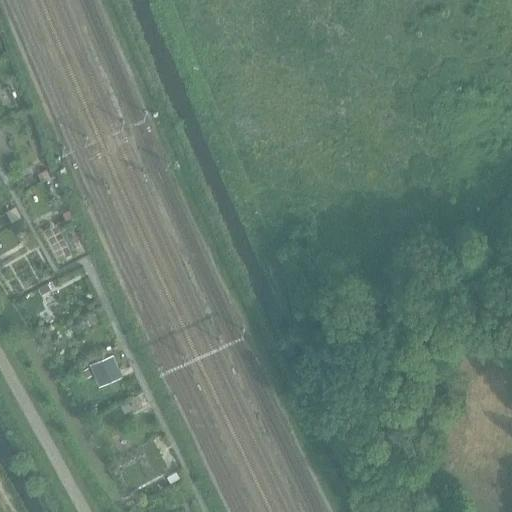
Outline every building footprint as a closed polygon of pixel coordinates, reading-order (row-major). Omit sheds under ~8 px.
[(47,170),(38,174),(41,180),(49,176),(47,170)] [(16,206),(7,211),(12,221),(21,216),(16,206)] [(70,210),(62,213),(66,220),(73,217),(70,210)] [(23,220),(11,226),(15,232),(26,226),(23,220)] [(48,283),(39,288),(42,294),(51,289),(48,283)] [(113,354),(90,364),(99,386),(122,376),(113,354)] [(89,368),(82,371),(84,378),(91,375),(89,368)] [(128,401),(120,405),(124,413),(130,410),(131,406),(128,401)]
